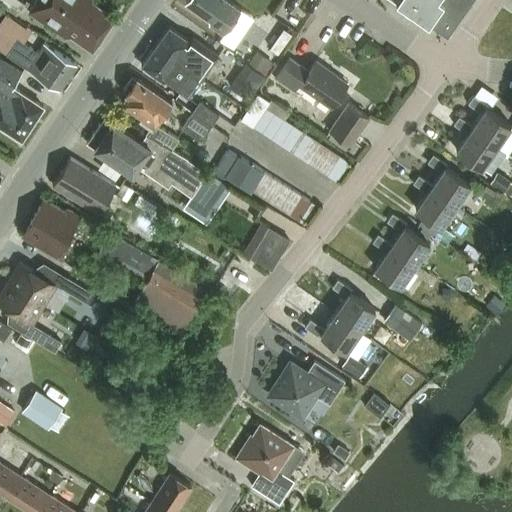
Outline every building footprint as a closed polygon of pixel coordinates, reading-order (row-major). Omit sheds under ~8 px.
[(0,0),(0,2),(16,13),(21,6),(12,0),(0,0)] [(35,0),(34,2),(29,10),(41,18),(65,34),(70,33),(92,48),(105,29),(96,23),(105,9),(93,0),(92,0),(35,0)] [(223,33),(241,8),(230,0),(186,0),(186,1),(208,17),(209,23),(223,33)] [(396,0),(448,36),(473,0),(396,0)] [(203,76),(219,53),(194,34),(191,38),(170,22),(156,42),(203,76)] [(14,42),(7,53),(27,66),(59,87),(75,62),(44,41),(38,50),(32,46),(18,37),(14,42)] [(189,95),(203,76),(156,42),(142,62),(164,78),(164,77),(189,95)] [(0,122),(21,137),(42,104),(12,85),(22,70),(0,55),(0,122)] [(333,107),(349,84),(316,60),(309,71),(289,57),(275,76),(295,90),(300,83),(333,107)] [(247,64),(231,87),(248,98),(263,75),(247,64)] [(127,94),(122,101),(141,115),(138,119),(150,127),(146,133),(147,133),(173,146),(179,137),(158,123),(173,102),(137,77),(136,78),(132,76),(123,89),(127,91),(125,93),(127,94)] [(227,93),(220,106),(235,114),(242,102),(227,93)] [(474,94),(469,101),(483,111),(474,124),(472,127),(497,144),(511,123),(487,107),(489,104),(474,94)] [(251,126),(263,107),(267,102),(255,95),(239,118),(251,126)] [(199,99),(191,110),(211,123),(218,113),(199,99)] [(348,101),(329,128),(351,144),(370,116),(348,101)] [(261,132),(273,114),(263,107),(251,126),(261,132)] [(181,124),(201,138),(211,123),(191,110),(181,124)] [(171,181),(191,195),(183,206),(205,221),(229,185),(228,184),(208,171),(204,168),(191,159),(173,146),(147,133),(142,140),(105,114),(86,141),(132,173),(138,163),(169,184),(171,181)] [(282,120),(275,115),(273,114),(261,132),(270,138),(282,120)] [(460,114),(455,122),(468,132),(457,148),(482,166),(497,144),(472,127),(474,124),(460,114)] [(279,144),(291,126),(282,120),(270,138),(279,144)] [(289,150),(301,132),(291,126),(279,144),(289,150)] [(298,157),(310,138),(301,132),(289,150),(298,157)] [(307,163),(319,144),(310,138),(298,157),(307,163)] [(317,169),(329,150),(319,144),(307,163),(317,169)] [(227,176),(240,155),(229,149),(217,169),(227,176)] [(326,175),(338,157),(329,150),(317,169),(326,175)] [(434,152),(428,161),(442,170),(433,183),(431,185),(456,203),(470,182),(446,165),(448,162),(434,152)] [(240,184),(253,164),(240,155),(227,176),(230,178),(240,184)] [(97,212),(115,184),(69,156),(52,183),(97,212)] [(338,157),(326,175),(336,181),(348,163),(338,157)] [(240,184),(252,191),(253,190),(265,171),(253,164),(240,184)] [(265,171),(253,190),(262,196),(274,177),(265,171)] [(511,181),(499,173),(492,183),(507,193),(511,185),(511,181)] [(419,174),(414,182),(427,191),(416,208),(440,225),(456,203),(431,185),(433,183),(419,174)] [(274,177),(262,196),(272,202),(284,183),(274,177)] [(284,183),(272,202),(281,208),(293,189),(284,183)] [(293,189),(281,208),(291,214),(303,195),(293,189)] [(303,195),(291,214),(300,220),(312,201),(303,195)] [(42,198),(20,233),(61,258),(70,243),(65,240),(69,233),(74,226),(80,215),(68,208),(64,211),(42,198)] [(392,212),(387,219),(401,229),(392,242),(390,244),(415,262),(429,241),(405,225),(407,222),(392,212)] [(112,232),(105,243),(99,254),(145,281),(131,304),(180,334),(206,291),(157,262),(159,259),(112,232)] [(378,233),(374,240),(387,249),(375,266),(400,283),(415,262),(390,244),(392,242),(378,233)] [(256,246),(250,256),(270,269),(277,259),(256,246)] [(31,267),(19,260),(7,281),(43,302),(55,281),(31,267)] [(511,267),(503,277),(511,283),(511,267)] [(66,274),(60,284),(84,299),(91,288),(66,274)] [(338,278),(332,286),(346,295),(335,311),(360,329),(375,308),(350,291),(352,288),(338,278)] [(0,302),(14,310),(32,321),(43,302),(7,281),(0,292),(0,302)] [(443,286),(441,297),(450,298),(451,288),(443,286)] [(395,303),(383,321),(408,339),(421,321),(395,303)] [(310,317),(304,325),(319,335),(321,333),(345,350),(360,329),(335,311),(324,327),(310,317)] [(0,336),(3,339),(12,326),(0,318),(0,336)] [(37,324),(31,335),(55,349),(61,338),(37,324)] [(21,333),(17,340),(27,345),(31,339),(21,333)] [(367,365),(350,353),(343,364),(360,376),(367,365)] [(302,414),(315,393),(330,402),(345,378),(314,358),(307,370),(290,360),(269,393),(302,414)] [(35,390),(22,410),(48,427),(49,425),(60,408),(61,406),(35,390)] [(6,404),(0,413),(0,421),(6,425),(16,410),(6,404)] [(287,474),(304,449),(261,421),(253,434),(250,433),(235,456),(252,467),(253,465),(261,469),(251,484),(278,501),(293,478),(287,474)] [(6,440),(0,449),(0,452),(7,457),(15,445),(6,440)] [(338,442),(331,452),(344,460),(351,451),(338,442)] [(0,461),(0,491),(9,497),(23,476),(0,461)] [(170,472),(151,500),(169,511),(172,511),(190,485),(170,472)] [(23,476),(9,497),(31,511),(39,511),(51,494),(23,476)] [(78,511),(51,494),(39,511),(78,511)] [(169,511),(151,500),(143,511),(169,511)]
